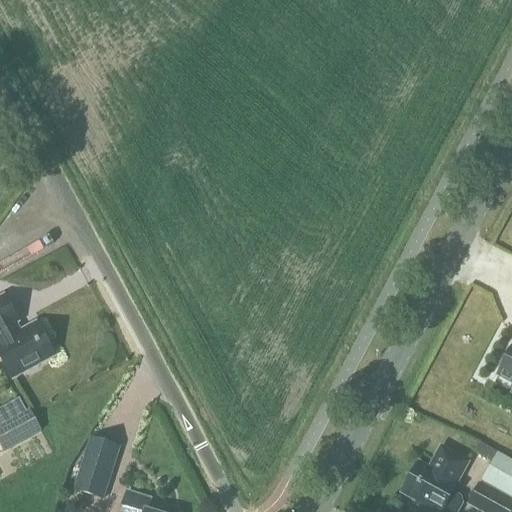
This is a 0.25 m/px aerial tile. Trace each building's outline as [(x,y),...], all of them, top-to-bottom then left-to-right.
[(51,222),(60,217),(42,184),(33,189),(51,222)] [(0,355),(13,379),(55,356),(36,321),(19,331),(14,321),(17,319),(4,294),(0,296),(0,355)] [(511,383),(511,350),(511,351),(508,350),(500,365),(504,367),(498,376),(511,383)] [(0,443),(5,453),(41,433),(28,411),(0,425),(0,443)] [(120,449),(92,440),(79,480),(107,489),(120,449)] [(441,449),(430,470),(419,464),(403,494),(417,501),(418,506),(428,511),(442,511),(457,486),(456,485),(468,464),(441,449)] [(511,511),(511,461),(497,454),(468,505),(480,511),(511,511)] [(148,511),(152,500),(126,492),(119,511),(148,511)]
